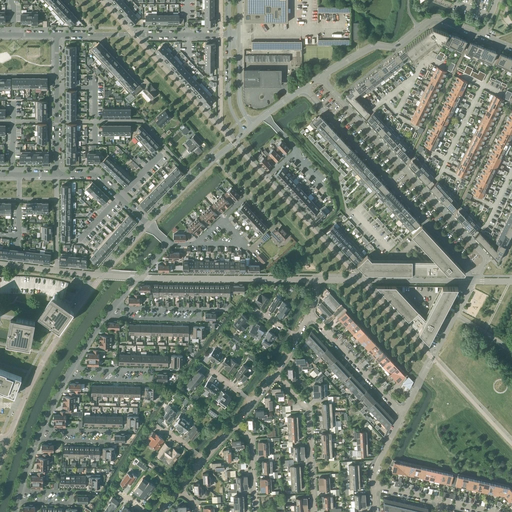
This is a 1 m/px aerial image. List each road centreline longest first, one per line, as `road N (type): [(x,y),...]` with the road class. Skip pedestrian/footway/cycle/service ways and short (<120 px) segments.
road 1 (residential): [(168,244),(66,379),(14,511)]
road 2 (residential): [(101,275),(44,355),(6,440)]
road 3 (residential): [(318,77),(375,46),(397,48),(432,19),(483,34)]
road 4 (residential): [(55,34),(228,34)]
road 5 (residential): [(313,511),(307,411),(271,376)]
road 6 (residential): [(475,276),(485,258),(402,168)]
road 7 (residential): [(56,174),(55,34)]
road 8 (residential): [(402,413),(309,315)]
road 9 (residential): [(148,224),(244,132)]
road 10 (residential): [(389,180),(475,276)]
road 11 (residential): [(303,88),(389,180)]
road 12 (residential): [(402,168),(318,77)]
